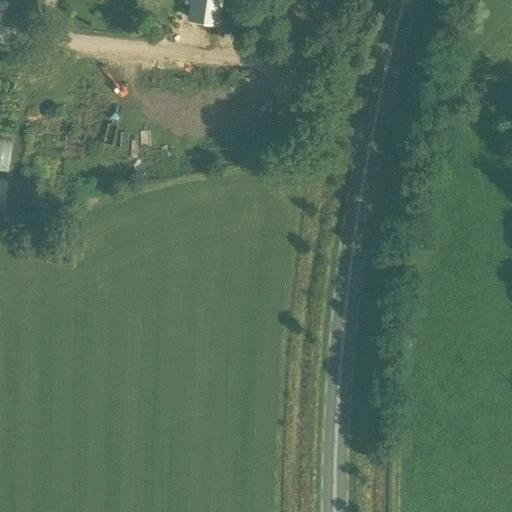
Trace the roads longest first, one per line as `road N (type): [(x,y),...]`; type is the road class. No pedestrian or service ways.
road 1 (primary): [(338,511),(338,339),(366,163),(405,0)]
road 2 (unclassified): [(286,62),(0,31)]
